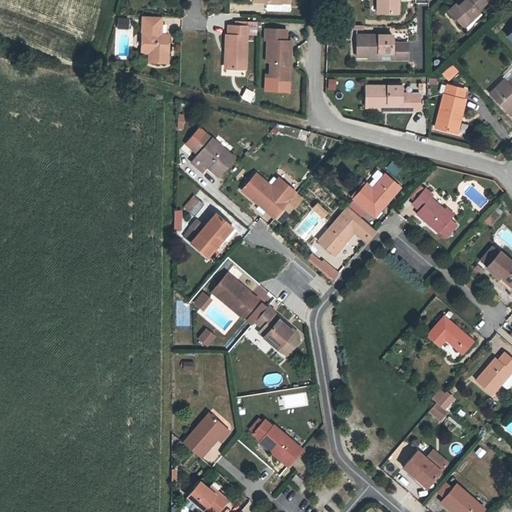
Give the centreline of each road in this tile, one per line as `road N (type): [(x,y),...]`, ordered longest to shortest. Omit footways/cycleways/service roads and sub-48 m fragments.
road 1 (residential): [(368,485),(333,446),(314,316),(384,235),(398,238),(487,313)]
road 2 (unclassified): [(504,171),(315,118),(316,0)]
